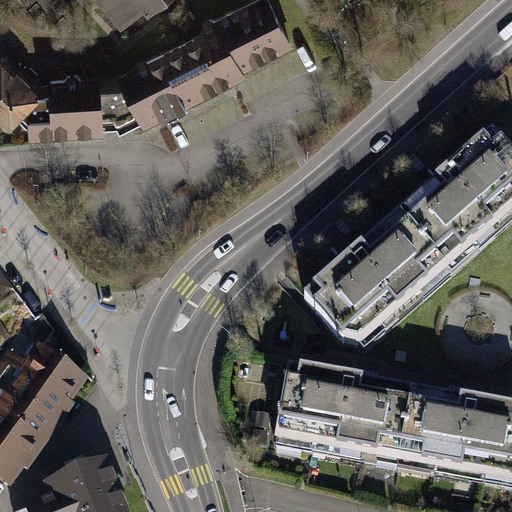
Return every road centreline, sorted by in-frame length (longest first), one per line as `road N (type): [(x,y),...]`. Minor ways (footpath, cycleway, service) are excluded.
road 1 (tertiary): [(167,345),(195,298),(257,237),(511,12)]
road 2 (residential): [(0,198),(94,318),(114,333),(167,345)]
